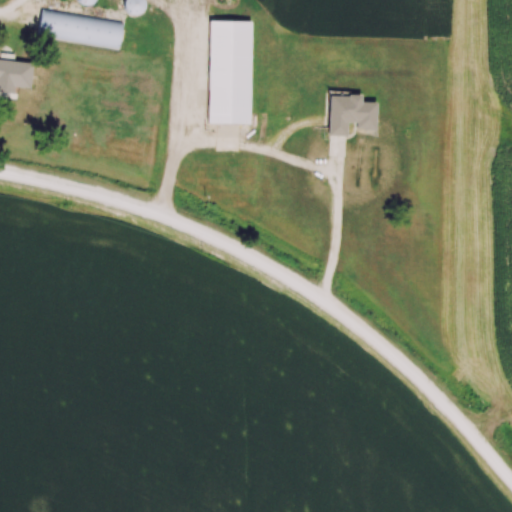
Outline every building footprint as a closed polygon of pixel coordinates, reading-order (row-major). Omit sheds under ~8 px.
[(79,0),(80,8),(92,6),(91,0),(79,0)] [(145,12),(145,0),(128,0),(129,12),(145,12)] [(124,24),(42,12),(37,39),(120,51),(124,24)] [(210,125),(252,125),(252,23),(210,23),(210,125)] [(330,137),(349,137),(349,126),(357,126),(357,133),(378,133),(378,103),(363,103),(363,96),(330,95),(330,137)]
